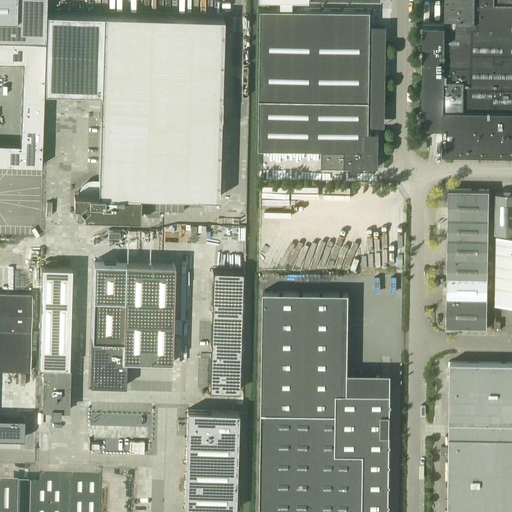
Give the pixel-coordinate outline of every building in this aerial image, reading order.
[(0,0),(0,39),(46,41),(46,0),(0,0)] [(423,22),(421,126),(437,127),(443,127),(443,138),(442,152),(452,152),(511,152),(511,3),(494,3),(494,0),(445,0),(445,21),(445,23),(423,22)] [(370,10),(261,9),(259,149),(322,150),(322,166),(378,167),(379,132),(369,132),(370,10)] [(47,12),(45,91),(102,93),(104,14),(47,12)] [(102,93),(99,180),(98,193),(139,195),(216,197),(222,17),(156,15),(104,14),(102,93)] [(0,39),(0,60),(11,61),(12,40),(0,39)] [(12,40),(11,61),(23,62),(24,41),(12,40)] [(23,62),(23,80),(45,81),(46,41),(24,41),(23,62)] [(23,80),(23,95),(44,96),(45,81),(23,80)] [(23,95),(22,110),(44,111),(44,96),(23,95)] [(22,110),(22,125),(43,126),(44,111),(22,110)] [(21,143),(21,165),(42,165),(43,126),(22,125),(21,143)] [(0,142),(0,163),(9,164),(9,143),(0,142)] [(9,143),(9,164),(21,165),(21,143),(9,143)] [(138,218),(139,195),(98,193),(99,180),(92,179),(90,180),(88,180),(85,182),(83,183),(82,185),(80,187),(79,190),(79,192),(78,193),(74,193),(74,205),(85,205),(84,216),(138,218)] [(448,189),(448,217),(489,218),(489,190),(448,189)] [(511,192),(495,192),(495,232),(511,232),(511,192)] [(488,238),(489,218),(448,217),(447,237),(488,238)] [(511,234),(497,234),(495,302),(511,302),(511,234)] [(447,237),(447,257),(488,258),(488,238),(447,237)] [(447,257),(447,277),(488,278),(488,258),(447,257)] [(94,261),(91,385),(126,386),(127,360),(146,360),(171,361),(173,263),(148,262),(94,261)] [(41,266),(38,367),(44,367),(43,408),(50,408),(50,414),(60,414),(60,408),(67,409),(68,368),(69,368),(72,267),(41,266)] [(210,388),(240,389),(243,269),(213,268),(210,388)] [(488,278),(447,277),(446,297),(487,298),(488,278)] [(349,292),(263,291),(259,511),(388,511),(388,505),(390,503),(389,502),(389,485),(390,483),(389,482),(389,465),(391,463),(389,462),(389,445),(391,443),(389,442),(390,425),(391,423),(390,422),(390,405),(392,403),(390,402),(390,393),(347,392),(349,292)] [(0,369),(19,370),(29,370),(31,294),(0,292),(0,369)] [(487,298),(446,297),(446,326),(487,326),(487,298)] [(511,511),(511,362),(450,361),(449,426),(447,511),(511,511)] [(187,408),(187,432),(235,434),(236,409),(187,408)] [(0,437),(24,438),(24,418),(0,417),(0,437)] [(187,432),(186,458),(234,459),(235,434),(187,432)] [(183,458),(182,507),(233,509),(234,459),(186,458),(183,458)] [(39,477),(38,477),(38,488),(30,487),(30,485),(29,485),(28,511),(99,511),(100,479),(69,479),(69,478),(69,479),(39,478),(39,477)] [(0,511),(27,511),(28,484),(0,483),(0,511)]
